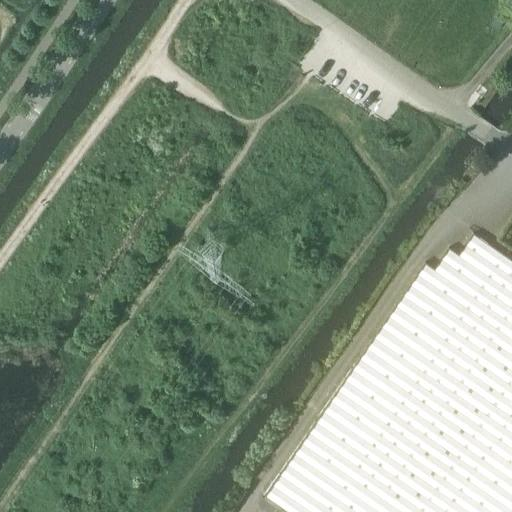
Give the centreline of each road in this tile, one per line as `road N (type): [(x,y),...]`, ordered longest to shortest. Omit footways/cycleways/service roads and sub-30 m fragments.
road 1 (track): [(0,511),(256,134),(338,28)]
road 2 (track): [(162,511),(397,202),(451,109)]
road 3 (track): [(187,0),(0,257)]
road 4 (unclassified): [(297,0),(409,84),(511,144)]
road 5 (tertiary): [(0,149),(102,0)]
road 6 (track): [(396,74),(356,142),(397,202)]
road 7 (track): [(148,58),(256,134)]
